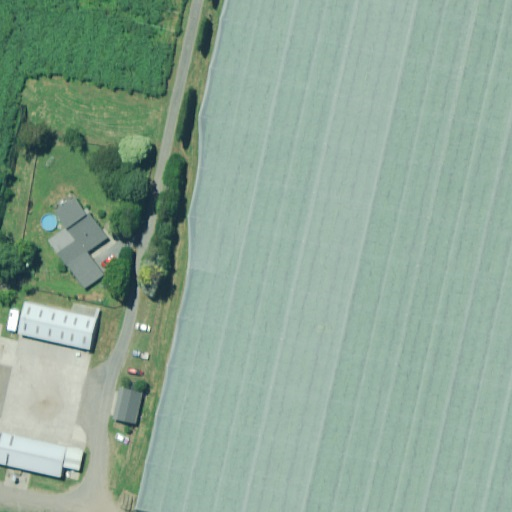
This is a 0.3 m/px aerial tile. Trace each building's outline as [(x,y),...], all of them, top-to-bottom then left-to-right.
[(112,238),(81,197),(59,213),(71,228),(53,242),(73,268),(112,238)] [(96,259),(77,274),(88,289),(108,275),(96,259)] [(102,318),(31,303),(24,335),(95,350),(102,318)] [(147,393),(125,388),(118,420),(141,425),(147,393)] [(88,451),(1,432),(0,438),(0,463),(66,478),(68,468),(84,471),(88,451)]
